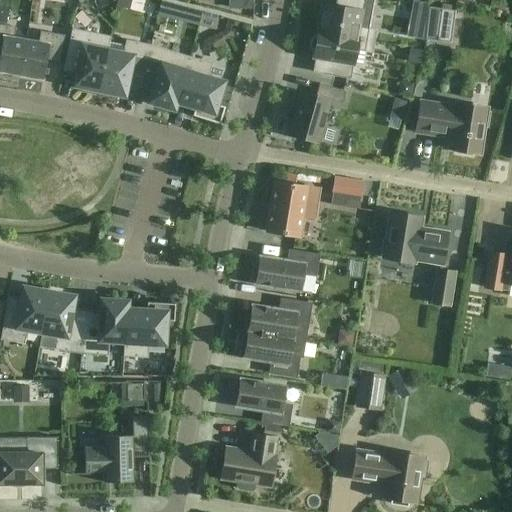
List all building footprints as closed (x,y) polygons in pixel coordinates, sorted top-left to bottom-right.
[(161,0),(157,15),(178,21),(198,26),(199,25),(203,11),(182,6),(161,0)] [(228,0),(228,8),(251,9),(250,0),(228,0)] [(368,28),(359,27),(363,0),(335,0),(334,6),(322,4),(317,31),(366,40),(368,28)] [(419,0),(413,0),(407,36),(422,39),(428,2),(419,0)] [(450,43),(454,11),(440,9),(436,41),(450,43)] [(203,11),(199,25),(215,30),(219,16),(203,11)] [(0,71),(19,75),(25,40),(13,37),(15,27),(0,24),(0,71)] [(71,28),(63,71),(75,74),(75,78),(81,79),(79,87),(99,91),(109,36),(71,28)] [(25,40),(19,75),(43,79),(46,59),(59,62),(64,35),(40,31),(38,42),(25,40)] [(364,51),(366,40),(317,31),(316,36),(312,38),(310,41),(309,45),(310,49),(314,52),(313,57),(325,60),(322,74),(350,79),(355,50),(364,51)] [(107,50),(99,91),(106,92),(118,95),(120,87),(126,89),(127,85),(139,87),(150,45),(125,40),(122,53),(115,52),(107,50)] [(150,45),(139,87),(151,91),(150,95),(156,97),(154,104),(164,107),(174,110),(176,103),(189,57),(180,54),(150,45)] [(409,47),(408,53),(412,60),(419,62),(421,50),(409,47)] [(189,57),(176,103),(194,108),(192,116),(219,124),(224,107),(217,105),(224,82),(208,77),(212,63),(190,57),(189,57)] [(398,81),(396,94),(410,96),(411,83),(398,81)] [(315,95),(300,91),(288,134),(318,143),(330,100),(342,104),(346,91),(319,84),(315,95)] [(394,97),(389,116),(400,119),(406,100),(394,97)] [(457,150),(456,153),(471,155),(472,152),(479,153),(483,127),(487,127),(489,112),(486,111),(486,109),(456,104),(455,107),(421,102),(416,132),(451,137),(449,149),(457,150)] [(333,175),(331,191),(360,195),(362,180),(333,175)] [(314,218),(319,189),(274,182),(266,231),(299,237),(303,216),(314,218)] [(419,229),(421,218),(390,213),(386,239),(383,239),(380,254),(384,254),(383,257),(414,262),(414,259),(442,264),(447,233),(419,229)] [(352,224),(347,249),(364,252),(368,227),(352,224)] [(511,284),(511,245),(505,244),(504,255),(490,252),(484,287),(500,290),(500,289),(508,290),(509,284),(511,284)] [(258,267),(253,267),(251,279),(256,279),(255,283),(299,290),(302,274),(315,276),(318,255),(288,250),(287,261),(260,257),(258,267)] [(454,272),(437,269),(432,303),(448,306),(454,272)] [(42,333),(48,292),(29,288),(28,296),(21,295),(20,299),(7,297),(0,339),(24,344),(26,330),(42,333)] [(81,354),(86,310),(72,308),(73,304),(66,303),(68,295),(48,292),(42,333),(57,335),(54,349),(81,354)] [(245,315),(244,328),(248,328),(247,332),(292,339),(304,341),(310,304),(281,299),(279,310),(252,306),(250,316),(245,315)] [(86,310),(81,354),(108,356),(108,342),(123,343),(124,343),(126,309),(127,309),(127,301),(107,300),(106,308),(100,307),(100,311),(86,310)] [(123,343),(123,356),(147,358),(148,344),(164,345),(166,321),(174,321),(175,304),(146,302),(146,310),(127,309),(126,309),(124,343),(123,343)] [(338,331),(335,346),(350,348),(353,334),(338,331)] [(243,334),(241,346),(245,347),(243,357),(271,362),(269,373),(295,377),(299,356),(302,357),(304,341),(292,339),(247,332),(247,335),(243,334)] [(487,364),(485,376),(509,380),(511,367),(487,364)] [(379,410),(384,376),(385,369),(361,366),(355,406),(379,410)] [(402,367),(388,377),(399,394),(413,385),(402,367)] [(321,373),(319,384),(345,388),(347,377),(321,373)] [(279,434),(281,425),(288,426),(291,405),(281,403),(284,386),(240,379),(239,383),(235,383),(233,395),(237,395),(236,406),(263,410),(261,421),(265,422),(264,431),(279,434)] [(143,382),(124,381),(124,400),(143,400),(143,382)] [(28,384),(14,384),(13,400),(28,401),(28,384)] [(103,474),(103,482),(133,482),(133,449),(148,449),(148,417),(132,417),(132,436),(102,436),(102,447),(84,447),(84,474),(103,474)] [(328,419),(326,431),(338,432),(339,421),(328,419)] [(319,431),(315,435),(327,452),(337,445),(337,434),(319,431)] [(250,490),(253,488),(253,484),(271,487),(276,455),(273,455),(276,437),(252,433),(249,451),(225,447),(220,479),(238,482),(237,485),(239,488),(250,490)] [(0,437),(0,483),(41,483),(41,469),(57,469),(57,437),(25,437),(0,437)] [(380,482),(380,481),(386,482),(384,498),(391,499),(391,504),(407,506),(407,501),(415,503),(419,477),(424,477),(427,461),(422,461),(423,457),(391,452),(390,456),(356,451),(352,478),(380,482)]
